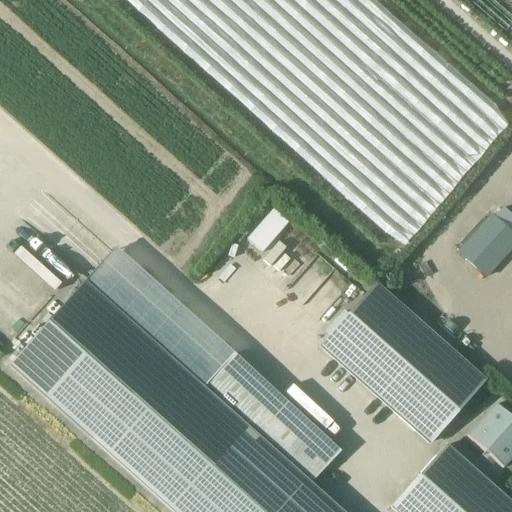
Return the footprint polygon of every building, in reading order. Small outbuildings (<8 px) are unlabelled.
[(260,252),(287,223),(273,210),(246,240),(260,252)] [(486,275),(511,246),(511,232),(491,214),(458,250),(486,275)] [(85,283),(10,368),(46,400),(171,511),(340,511),(307,482),(338,448),(234,355),(203,388),(148,341),(121,316),(101,299),(85,283)] [(487,382),(383,289),(380,285),(324,346),(431,444),(487,382)] [(503,470),(511,458),(511,421),(495,406),(466,437),(503,470)] [(390,509),(393,511),(511,511),(511,504),(446,445),(390,509)]
